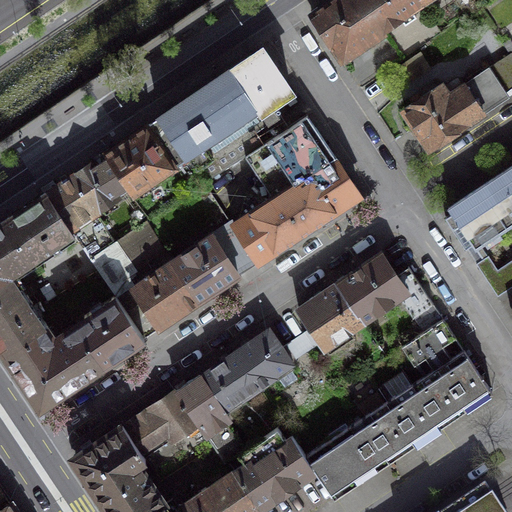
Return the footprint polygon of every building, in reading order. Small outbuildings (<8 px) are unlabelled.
[(385,30),(363,0),(329,0),(311,12),(342,59),(385,30)] [(420,2),(419,0),(363,0),(385,30),(402,17),(405,22),(416,14),(412,8),(420,2)] [(261,47),(159,115),(184,153),(196,170),(266,123),(265,121),(266,120),(268,122),(285,110),(277,99),(291,91),(261,47)] [(447,94),(440,83),(422,95),(404,108),(416,127),(430,147),(511,92),(511,58),(509,54),(447,94)] [(307,114),(245,155),(247,159),(272,196),(233,223),(258,260),(352,198),(360,194),(310,119),(307,114)] [(184,153),(159,115),(103,153),(107,158),(126,186),(132,195),(175,167),(171,162),(184,153)] [(126,186),(107,158),(97,165),(94,159),(72,174),(96,211),(119,196),(116,192),(126,186)] [(511,182),(504,170),(480,185),(507,227),(511,223),(511,182)] [(96,211),(72,174),(67,177),(67,178),(64,180),(55,186),(46,191),(75,235),(90,258),(115,241),(111,235),(105,239),(89,215),(96,211)] [(480,185),(448,207),(452,212),(445,216),(466,246),(472,242),(476,248),(481,244),(507,227),(480,185)] [(75,235),(46,191),(6,218),(34,259),(42,253),(44,255),(75,235)] [(34,259),(6,218),(0,222),(0,221),(0,298),(19,286),(8,270),(12,267),(15,271),(34,259)] [(198,301),(172,260),(161,267),(158,263),(152,267),(148,260),(163,251),(145,222),(115,241),(90,258),(116,294),(143,337),(193,304),(198,301)] [(258,260),(233,223),(223,229),(221,226),(172,260),(198,301),(204,297),(258,260)] [(481,244),(476,248),(483,258),(476,262),(498,295),(511,286),(511,259),(498,269),(481,244)] [(340,278),(336,281),(362,320),(400,296),(414,315),(432,302),(407,265),(396,274),(380,251),(340,278)] [(362,320),(336,281),(317,293),(298,306),(325,346),(362,320)] [(25,295),(19,286),(0,298),(0,346),(1,349),(4,352),(48,324),(27,294),(25,295)] [(143,337),(116,294),(84,315),(86,318),(77,323),(103,363),(108,360),(143,337)] [(415,364),(426,357),(434,369),(437,366),(465,408),(491,391),(463,349),(452,357),(444,345),(456,337),(443,317),(402,344),(415,364)] [(50,399),(103,363),(77,323),(58,336),(60,339),(56,342),(46,327),(48,325),(48,324),(4,352),(22,379),(40,406),(50,399)] [(268,328),(235,350),(259,386),(292,362),(268,328)] [(235,350),(203,373),(229,412),(247,401),(243,396),(259,386),(235,350)] [(465,408),(437,366),(434,369),(412,383),(440,425),(465,408)] [(226,461),(246,447),(228,420),(233,417),(229,412),(203,373),(182,386),(177,390),(198,421),(226,461)] [(440,425),(412,383),(386,400),(414,443),(440,425)] [(198,421),(177,390),(150,408),(124,425),(145,456),(198,421)] [(414,443),(386,400),(361,417),(389,460),(414,443)] [(389,460),(361,417),(306,454),(315,468),(335,497),(389,460)] [(122,423),(78,451),(77,456),(76,461),(99,496),(109,511),(150,511),(166,502),(139,461),(145,457),(145,456),(124,425),(122,423)] [(234,469),(259,507),(315,468),(306,454),(291,433),(286,438),(278,426),(240,453),(246,461),(234,469)] [(250,511),(259,507),(234,469),(214,482),(216,485),(209,490),(206,486),(201,489),(202,490),(178,506),(182,511),(250,511)] [(18,511),(0,483),(0,511),(18,511)] [(499,511),(485,490),(451,511),(499,511)] [(166,502),(150,511),(182,511),(178,506),(172,497),(166,502)]
